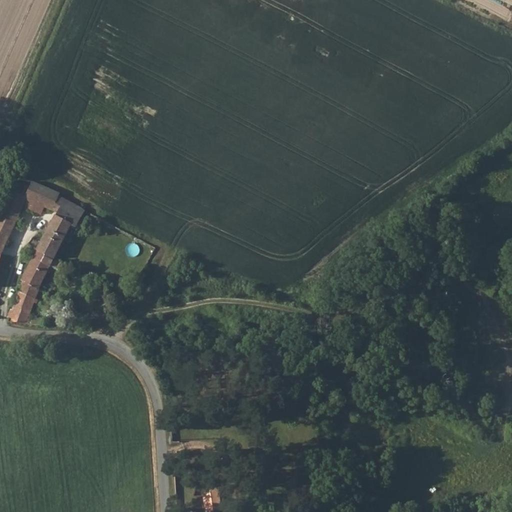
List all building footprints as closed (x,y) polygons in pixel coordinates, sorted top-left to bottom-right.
[(0,174),(6,178),(9,169),(0,165),(0,174)] [(14,181),(0,212),(0,254),(1,255),(22,205),(41,214),(45,205),(52,209),(61,192),(12,171),(8,179),(14,181)] [(65,197),(37,250),(54,260),(72,226),(76,228),(86,208),(65,197)] [(20,304),(15,303),(9,321),(32,325),(33,320),(29,319),(43,283),(54,260),(37,250),(21,280),(26,283),(23,293),(20,304)] [(15,303),(20,304),(23,293),(18,292),(15,303)] [(40,347),(38,367),(49,367),(51,348),(40,347)] [(204,493),(208,511),(209,511),(224,509),(220,489),(204,493)]
